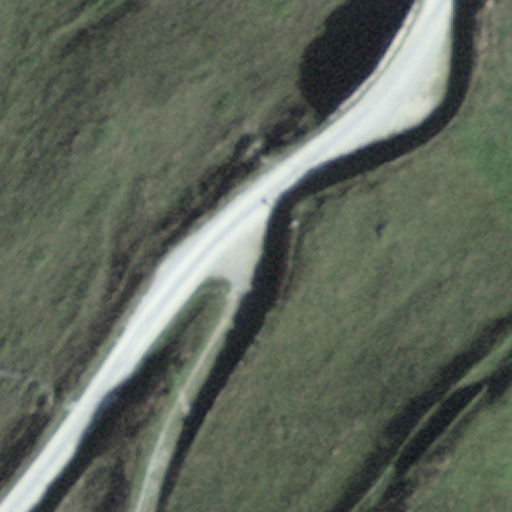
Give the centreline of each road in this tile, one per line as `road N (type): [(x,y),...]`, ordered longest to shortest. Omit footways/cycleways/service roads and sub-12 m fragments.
road 1 (track): [(13,511),(194,269),(304,188),(415,83),(441,0)]
road 2 (track): [(304,188),(161,511)]
